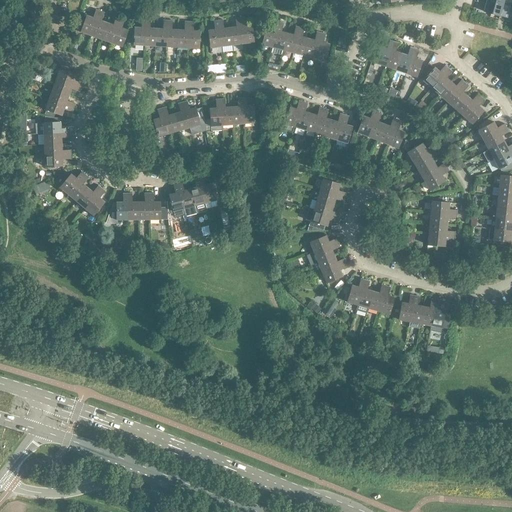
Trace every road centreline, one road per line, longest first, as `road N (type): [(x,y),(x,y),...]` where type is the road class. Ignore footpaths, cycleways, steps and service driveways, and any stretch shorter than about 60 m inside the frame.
road 1 (secondary): [(347,511),(52,400)]
road 2 (unclassified): [(338,79),(398,109),(411,128),(432,130),(465,188),(460,289)]
road 3 (unclassified): [(365,18),(270,10),(137,14),(96,0)]
road 4 (residential): [(338,79),(328,92),(284,77),(145,81),(93,70)]
road 5 (secondary): [(40,430),(254,511)]
road 6 (tertiary): [(193,511),(111,483),(44,493),(7,474)]
road 7 (unclassified): [(367,179),(348,236),(358,262),(460,289)]
road 8 (unclassified): [(511,117),(460,68),(447,45),(451,21)]
